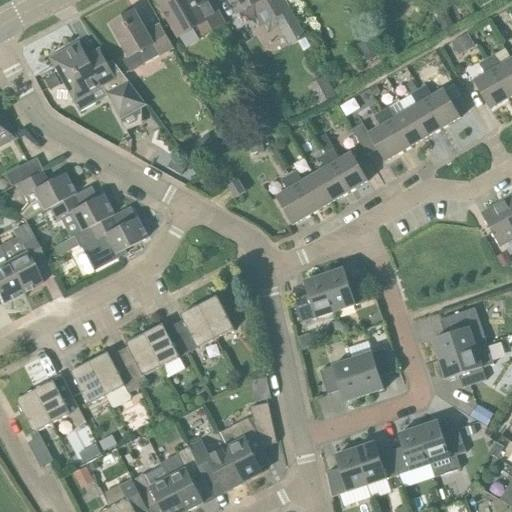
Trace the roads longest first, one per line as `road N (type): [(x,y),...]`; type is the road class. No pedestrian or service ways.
road 1 (residential): [(297,442),(418,397),(370,219)]
road 2 (residential): [(180,203),(47,127),(22,98),(0,40)]
road 3 (residential): [(0,351),(148,269),(180,203)]
road 4 (residential): [(297,442),(265,274)]
road 5 (residential): [(370,219),(429,188),(468,189),(511,166)]
